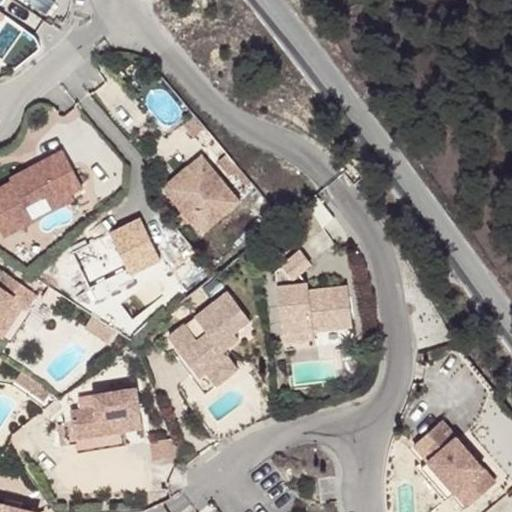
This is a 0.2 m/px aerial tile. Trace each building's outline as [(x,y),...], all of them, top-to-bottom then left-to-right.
[(192,133),(202,125),(192,112),(181,121),(192,133)] [(10,178),(0,183),(0,229),(1,232),(72,196),(69,190),(80,184),(61,147),(8,175),(10,178)] [(186,162),(159,185),(198,231),(237,199),(198,152),(186,162)] [(250,182),(227,155),(220,161),(231,174),(234,173),(245,186),(250,182)] [(154,178),(159,185),(186,162),(181,156),(154,178)] [(69,249),(87,285),(125,267),(127,271),(158,257),(138,216),(69,249)] [(296,257),(272,278),(281,340),(311,335),(350,330),(344,290),(305,296),(304,289),(291,290),(290,285),(307,270),(296,257)] [(125,267),(87,285),(92,296),(96,295),(97,298),(133,282),(127,271),(125,267)] [(0,312),(11,297),(24,305),(34,289),(2,268),(0,271),(0,312)] [(226,287),(166,334),(178,349),(197,373),(204,368),(215,381),(235,365),(220,347),(236,334),(232,329),(248,316),(226,287)] [(51,300),(34,289),(24,305),(40,316),(51,300)] [(24,305),(11,297),(0,312),(0,331),(4,335),(24,305)] [(118,330),(94,313),(86,326),(110,343),(118,330)] [(311,335),(281,340),(282,348),(312,343),(311,335)] [(178,349),(174,353),(203,390),(215,381),(204,368),(197,373),(178,349)] [(49,386),(21,367),(13,376),(43,395),(49,386)] [(69,420),(70,435),(120,427),(137,425),(131,385),(117,387),(107,389),(90,392),(91,404),(67,408),(69,420)] [(69,420),(59,421),(61,436),(70,435),(69,420)] [(431,425),(403,449),(415,463),(444,498),(456,511),(484,488),(431,425)] [(120,427),(70,435),(72,450),(122,442),(120,427)] [(172,436),(148,440),(150,457),(178,453),(172,436)] [(415,463),(403,449),(398,453),(410,466),(403,472),(433,507),(440,502),(448,511),(454,511),(456,511),(444,498),(415,463)] [(0,501),(0,511),(34,511),(35,511),(0,501)]
